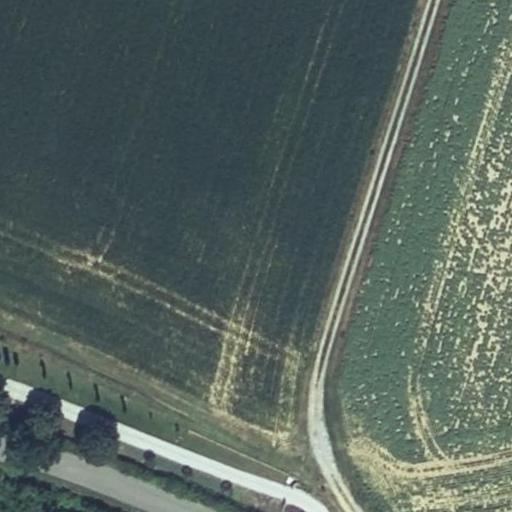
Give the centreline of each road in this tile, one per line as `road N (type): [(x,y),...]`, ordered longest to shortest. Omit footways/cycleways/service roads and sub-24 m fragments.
road 1 (track): [(352,511),(316,440),(314,379),(434,0)]
road 2 (tertiary): [(0,446),(176,511)]
